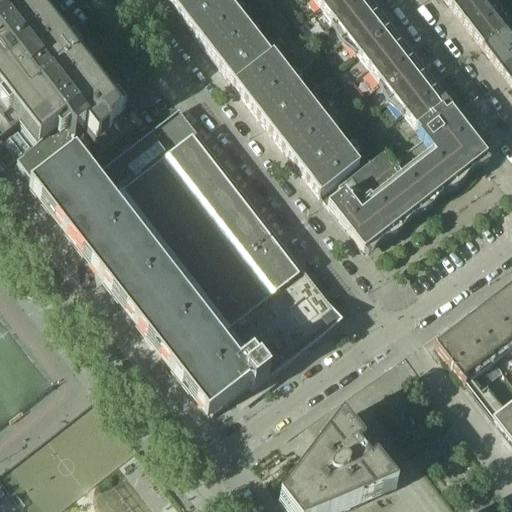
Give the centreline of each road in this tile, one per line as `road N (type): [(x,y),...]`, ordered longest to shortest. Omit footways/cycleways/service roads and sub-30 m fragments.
road 1 (residential): [(382,337),(124,0)]
road 2 (residential): [(233,511),(199,467),(382,337)]
road 3 (residential): [(395,0),(511,149)]
road 4 (residential): [(382,337),(511,247)]
